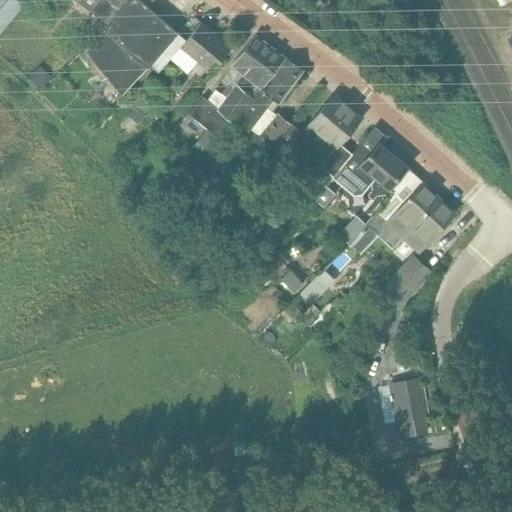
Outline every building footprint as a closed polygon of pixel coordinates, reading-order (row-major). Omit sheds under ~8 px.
[(0,0),(0,40),(1,41),(27,0),(0,0)] [(94,50),(127,93),(138,85),(143,78),(205,31),(185,61),(198,79),(230,55),(205,22),(196,16),(184,35),(156,0),(85,0),(96,7),(100,13),(113,21),(94,50)] [(318,0),(311,0),(306,8),(316,16),(324,4),(318,0)] [(192,115),(222,140),(237,123),(278,140),(294,121),(286,115),(275,110),(300,81),(308,62),(286,54),(268,38),(254,32),(241,48),(236,61),(195,108),(192,115)] [(371,153),(360,144),(352,154),(333,176),(332,176),(354,195),(361,194),(375,177),(393,192),(403,180),(411,171),(379,144),(371,153)] [(351,239),(342,248),(346,252),(351,246),(360,254),(363,251),(379,234),(394,247),(403,237),(438,198),(423,184),(415,192),(403,180),(393,192),(365,223),(351,239)] [(438,198),(403,237),(418,251),(454,213),(438,198)] [(385,288),(402,303),(430,272),(413,257),(385,288)] [(292,273),(283,281),(295,293),(303,285),(292,273)] [(314,278),(292,303),(303,314),(326,290),(314,278)] [(421,375),(390,380),(396,418),(428,412),(421,375)]
